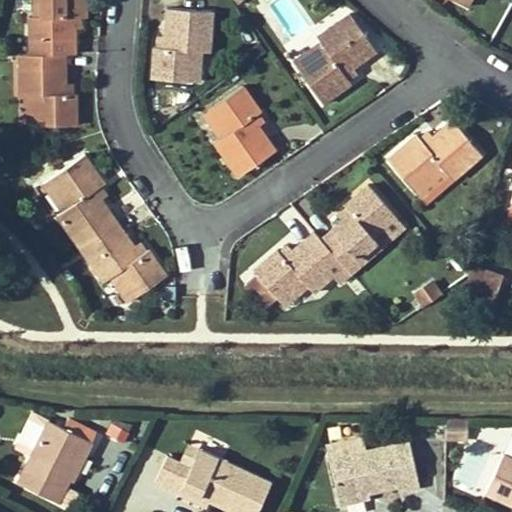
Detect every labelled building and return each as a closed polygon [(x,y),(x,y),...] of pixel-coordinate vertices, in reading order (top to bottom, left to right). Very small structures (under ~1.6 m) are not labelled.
[(87,16),(86,0),(40,0),(41,16),(34,16),(29,16),(30,54),(66,53),(76,53),(75,27),(75,16),(82,16),(87,16)] [(210,51),(213,10),(167,7),(165,35),(164,46),(158,46),(154,46),(152,77),(194,80),(196,50),(202,50),(210,51)] [(376,50),(350,13),(317,36),(321,41),(324,46),(296,65),(323,102),(351,82),(348,78),(344,72),(353,66),(376,50)] [(296,65),(324,46),(321,41),(293,60),(296,65)] [(200,81),(202,50),(196,50),(194,80),(200,81)] [(66,93),(66,53),(30,54),(20,54),(20,94),(27,94),(34,94),(35,125),(77,124),(76,92),(73,93),(66,93)] [(283,65),(278,58),(274,61),(279,68),(283,65)] [(348,78),(357,72),(353,66),(344,72),(348,78)] [(261,111),(243,85),(208,110),(226,135),(215,142),(238,176),(275,149),(253,117),(261,111)] [(226,135),(208,110),(203,113),(221,138),(226,135)] [(482,154),(452,119),(432,136),(424,143),(420,138),(416,134),(388,159),(418,193),(445,169),(453,179),(482,154)] [(424,143),(432,136),(428,131),(420,138),(424,143)] [(64,160),(59,146),(44,151),(49,164),(64,160)] [(80,247),(118,221),(101,197),(95,188),(105,182),(85,153),(47,179),(66,207),(61,211),(57,214),(80,247)] [(426,202),(453,179),(445,169),(418,193),(426,202)] [(66,207),(47,179),(42,183),(61,211),(66,207)] [(405,226),(369,184),(345,204),(347,207),(351,212),(343,219),(321,238),(351,273),(405,226)] [(107,193),(101,185),(95,188),(101,197),(107,193)] [(343,219),(351,212),(347,207),(339,214),(343,219)] [(167,274),(149,248),(146,250),(141,254),(134,245),(118,221),(80,247),(104,281),(109,277),(115,273),(132,298),(167,274)] [(321,238),(315,230),(292,250),(284,257),(280,252),(278,249),(254,270),(258,274),(245,285),(265,308),(277,297),(281,302),(305,282),(308,286),(313,292),(333,275),(339,283),(351,273),(321,238)] [(457,240),(448,247),(456,257),(465,249),(457,240)] [(146,250),(140,241),(134,245),(141,254),(146,250)] [(284,257),(292,250),(288,245),(280,252),(284,257)] [(493,303),(502,275),(486,269),(479,288),(493,303)] [(132,298),(115,273),(109,277),(127,302),(132,298)] [(441,294),(432,281),(415,292),(424,305),(441,294)] [(285,306),(308,286),(305,282),(281,302),(285,306)] [(31,454),(49,419),(33,411),(15,446),(31,454)] [(68,417),(64,426),(91,440),(96,431),(68,417)] [(446,417),(445,438),(466,438),(467,417),(446,417)] [(83,456),(91,440),(64,426),(49,419),(31,454),(18,481),(58,501),(66,486),(70,478),(68,477),(79,454),(83,456)] [(128,431),(114,424),(110,434),(123,441),(128,431)] [(423,442),(443,442),(443,424),(423,425),(423,442)] [(325,443),(328,457),(365,449),(362,434),(325,443)] [(365,449),(328,457),(338,500),(369,493),(398,486),(399,491),(420,486),(409,439),(365,449)] [(191,465),(199,447),(190,443),(181,461),(191,465)] [(235,511),(257,511),(272,481),(199,447),(191,465),(181,461),(167,454),(154,482),(179,493),(182,487),(208,499),(235,511)] [(511,457),(503,453),(485,492),(511,504),(511,457)] [(72,479),(83,456),(79,454),(68,477),(70,478),(72,479)] [(66,486),(58,501),(68,506),(73,505),(78,496),(76,491),(66,486)] [(182,487),(179,493),(206,505),(208,499),(182,487)] [(338,500),(339,505),(370,498),(369,493),(338,500)]
